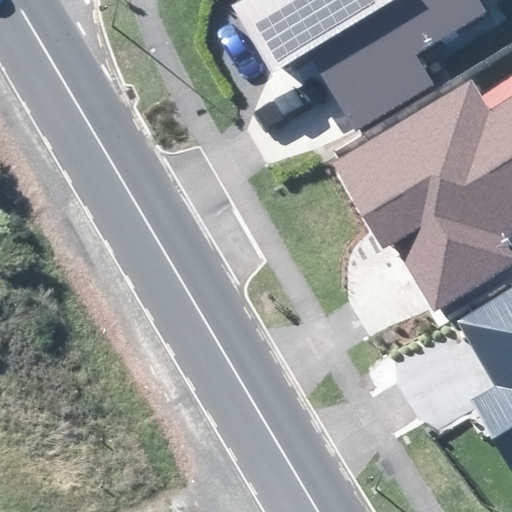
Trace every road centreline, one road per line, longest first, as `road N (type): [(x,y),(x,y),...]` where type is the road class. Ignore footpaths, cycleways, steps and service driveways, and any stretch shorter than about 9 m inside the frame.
road 1 (tertiary): [(317,511),(14,0)]
road 2 (track): [(286,459),(171,511)]
